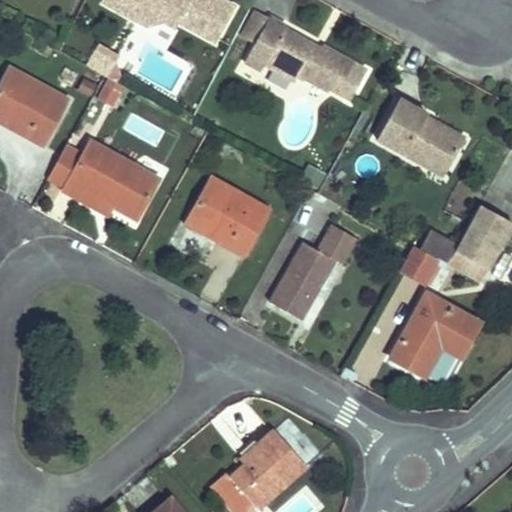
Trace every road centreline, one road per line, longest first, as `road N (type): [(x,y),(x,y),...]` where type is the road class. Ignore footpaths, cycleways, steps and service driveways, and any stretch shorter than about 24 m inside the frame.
road 1 (residential): [(229,350),(9,213),(0,427)]
road 2 (residential): [(412,473),(347,412),(229,350)]
road 3 (residential): [(57,511),(199,392)]
road 4 (residential): [(511,403),(457,454),(412,473)]
